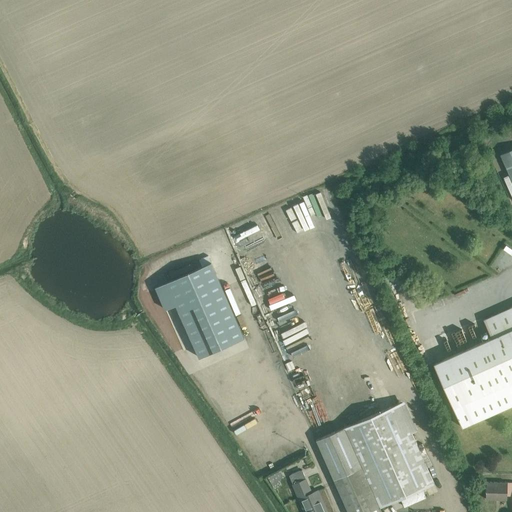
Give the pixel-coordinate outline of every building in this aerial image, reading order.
[(511,148),(500,154),(511,180),(511,148)] [(265,266),(273,263),(264,238),(255,241),(265,266)] [(255,262),(241,268),(245,280),(260,274),(255,262)] [(176,304),(199,356),(244,337),(212,263),(155,288),(164,309),(176,304)] [(433,363),(462,427),(511,404),(511,306),(483,319),(491,337),(433,363)] [(174,343),(178,352),(184,349),(180,340),(174,343)] [(399,403),(316,439),(347,511),(380,511),(379,507),(433,483),(399,403)] [(278,488),(289,483),(282,470),(272,476),(278,488)] [(327,511),(318,490),(306,495),(304,490),(309,487),(302,470),(289,475),(304,511),(327,511)] [(511,495),(511,482),(486,481),(485,499),(507,499),(507,496),(511,495)]
